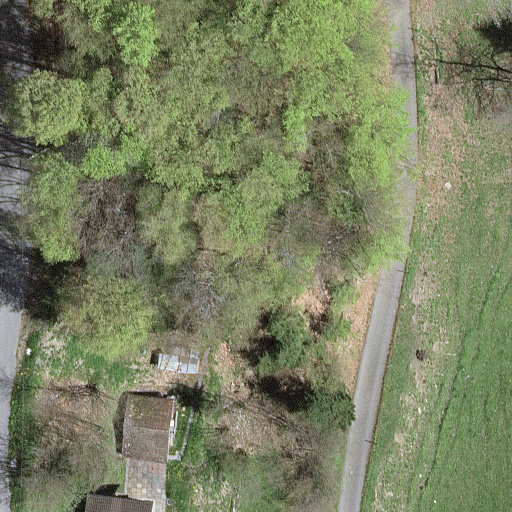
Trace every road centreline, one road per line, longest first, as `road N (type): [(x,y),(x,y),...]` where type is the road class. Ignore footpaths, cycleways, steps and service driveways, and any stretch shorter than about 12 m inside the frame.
road 1 (residential): [(351,511),(407,160),(411,73),(402,0)]
road 2 (unclassified): [(0,0),(19,184),(0,348)]
